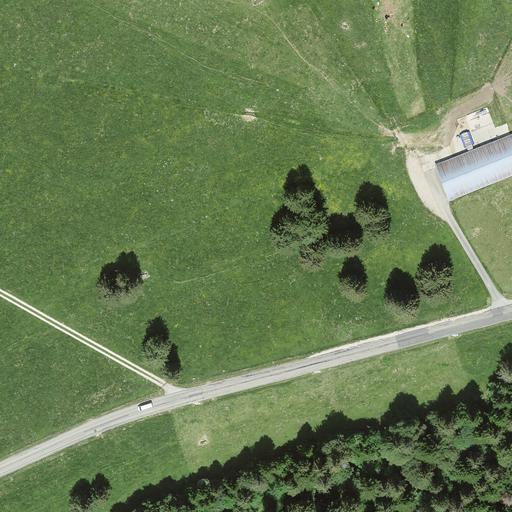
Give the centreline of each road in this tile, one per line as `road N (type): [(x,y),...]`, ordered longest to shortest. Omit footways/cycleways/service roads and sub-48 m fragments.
road 1 (tertiary): [(0,468),(183,397),(511,311)]
road 2 (track): [(0,294),(183,397)]
